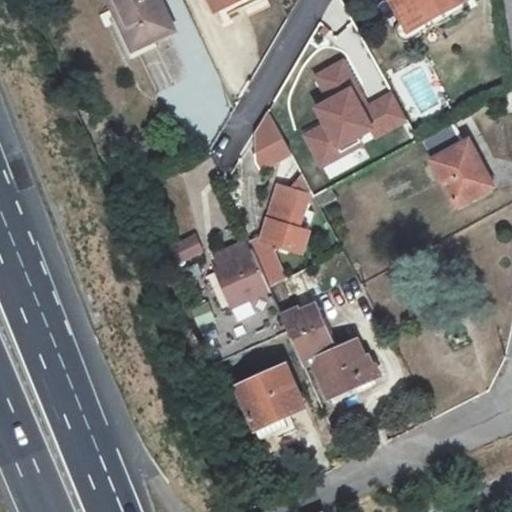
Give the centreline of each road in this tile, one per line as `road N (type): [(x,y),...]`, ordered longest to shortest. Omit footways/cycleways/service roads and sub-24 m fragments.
road 1 (motorway): [(114,511),(0,234)]
road 2 (residential): [(286,511),(511,406)]
road 3 (residential): [(220,163),(316,0)]
